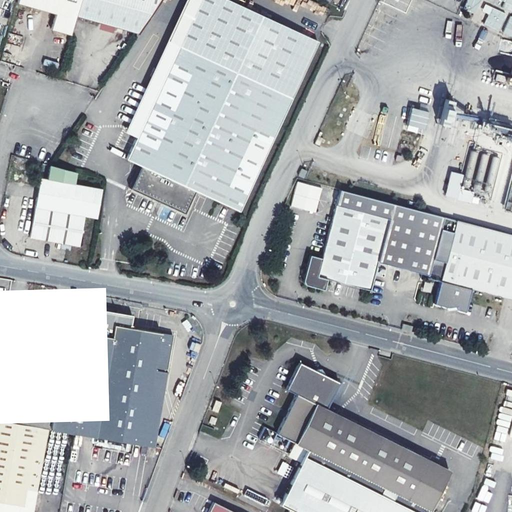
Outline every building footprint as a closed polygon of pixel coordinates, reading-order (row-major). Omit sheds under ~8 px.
[(81,0),(14,0),(13,5),(54,16),(50,29),(53,32),(70,37),(75,19),(81,0)] [(134,38),(159,0),(81,0),(75,19),(134,38)] [(183,0),(123,134),(136,139),(199,0),(183,0)] [(240,213),(317,42),(222,0),(199,0),(136,139),(127,161),(140,168),(130,191),(185,216),(196,192),(240,213)] [(478,0),(474,0),(469,13),(474,15),(481,1),(478,0)] [(511,1),(509,0),(485,0),(498,6),(501,1),(504,2),(501,8),(511,12),(511,21),(510,25),(511,25),(511,1)] [(487,7),(485,12),(498,19),(501,13),(487,7)] [(511,79),(496,75),(494,80),(511,85),(511,79)] [(499,110),(511,112),(511,103),(501,101),(499,110)] [(373,124),(378,126),(384,112),(378,109),(373,124)] [(411,109),(407,131),(424,135),(428,112),(411,109)] [(428,119),(425,131),(441,135),(444,123),(428,119)] [(435,134),(430,149),(436,151),(441,135),(435,134)] [(112,153),(126,158),(133,140),(119,135),(112,153)] [(448,150),(447,158),(455,159),(456,151),(448,150)] [(465,164),(462,178),(467,179),(470,165),(465,164)] [(51,169),(47,168),(45,181),(38,180),(28,239),(78,246),(83,216),(95,218),(99,189),(72,185),(74,174),(51,169)] [(485,178),(481,191),(489,194),(493,181),(485,178)] [(288,209),(312,215),(319,190),(295,183),(288,209)] [(337,191),(328,188),(324,203),(333,205),(337,191)] [(371,292),(377,265),(426,277),(441,217),(337,191),(333,205),(320,260),(309,257),(302,286),(324,291),(327,281),(371,292)] [(511,236),(454,222),(432,306),(445,309),(454,308),(455,312),(463,314),(466,304),(469,291),(511,302),(511,236)] [(60,371),(59,370),(48,430),(71,434),(77,435),(142,446),(151,391),(164,393),(172,347),(161,346),(163,335),(132,330),(134,317),(91,309),(87,334),(68,330),(60,371)] [(33,329),(34,321),(20,319),(19,327),(33,329)] [(0,421),(46,429),(48,430),(59,370),(45,367),(49,344),(14,338),(10,361),(0,358),(0,421)] [(303,372),(293,367),(281,392),(292,396),(273,435),(290,444),(303,450),(297,461),(275,506),(285,511),(284,511),(425,511),(427,509),(430,510),(435,499),(433,498),(446,472),(322,411),(333,387),(324,383),(326,380),(319,376),(318,378),(310,374),(311,372),(304,369),(303,372)] [(0,421),(0,501),(21,505),(24,488),(36,490),(46,429),(0,421)] [(303,450),(290,444),(274,456),(297,461),(303,450)] [(277,473),(288,478),(293,467),(282,462),(277,473)] [(66,471),(65,511),(80,511),(81,471),(66,471)] [(32,511),(36,490),(24,488),(21,505),(0,501),(0,511),(32,511)]
